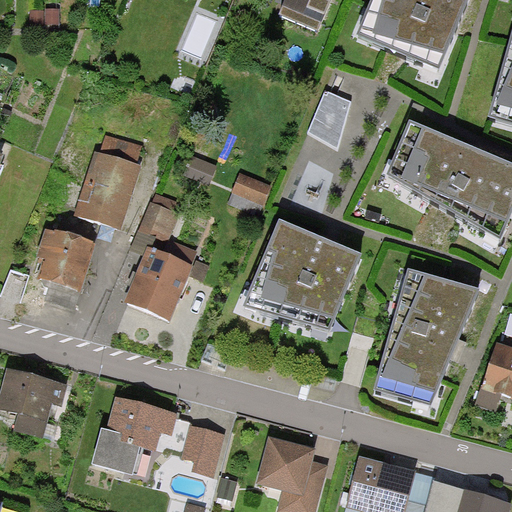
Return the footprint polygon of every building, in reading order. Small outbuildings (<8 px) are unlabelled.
[(285,0),(279,15),(316,31),(329,0),(285,0)] [(467,0),(367,0),(352,36),(439,71),(467,0)] [(54,13),(29,14),(29,27),(55,26),(54,13)] [(511,26),(487,121),(511,129),(511,26)] [(500,243),(511,209),(511,166),(407,121),(384,180),(500,243)] [(74,218),(119,232),(140,167),(133,165),(138,150),(138,149),(104,139),(99,155),(94,153),(74,218)] [(212,171),(192,162),(185,179),(205,187),(212,171)] [(268,189),(238,176),(227,201),(258,214),(268,189)] [(177,216),(151,205),(138,236),(163,247),(177,216)] [(361,258),(276,222),(239,312),(329,339),(361,258)] [(44,262),(39,279),(79,291),(92,245),(43,231),(35,259),(44,262)] [(190,268),(146,249),(123,305),(167,323),(190,268)] [(478,293),(405,271),(373,392),(431,407),(478,293)] [(511,402),(511,349),(495,343),(470,411),(494,419),(502,399),(511,402)] [(58,390),(8,374),(0,397),(0,410),(15,416),(11,429),(43,439),(58,390)] [(164,455),(175,416),(116,399),(107,431),(101,430),(91,464),(133,476),(141,448),(164,455)] [(225,436),(191,427),(183,459),(195,462),(192,473),(214,479),(225,436)] [(315,451),(269,438),(256,485),(281,492),(275,511),(315,511),(328,466),(312,461),(315,451)] [(405,511),(415,476),(356,460),(343,508),(357,511),(405,511)] [(239,482),(222,478),(217,497),(234,501),(239,482)] [(507,511),(510,505),(435,485),(428,511),(507,511)]
